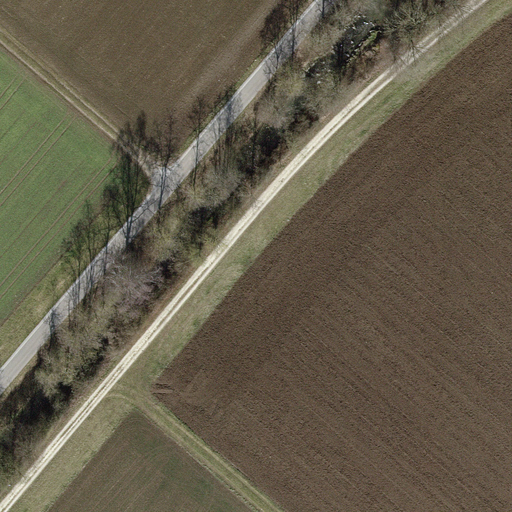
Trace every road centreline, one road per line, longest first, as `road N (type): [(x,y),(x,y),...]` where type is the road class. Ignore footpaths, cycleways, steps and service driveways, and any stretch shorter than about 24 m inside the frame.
road 1 (track): [(0,511),(299,158),(478,0)]
road 2 (track): [(173,183),(0,33)]
road 3 (track): [(276,511),(118,371)]
